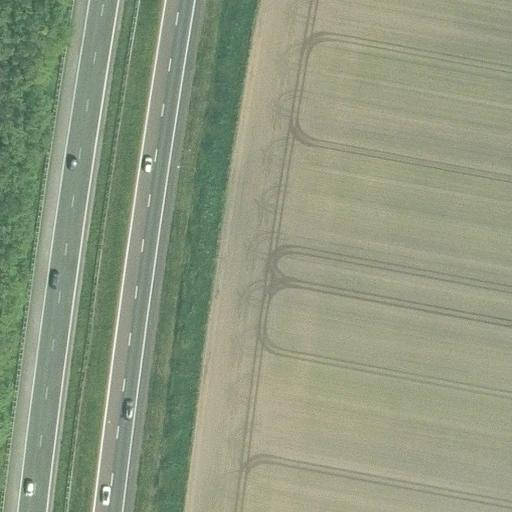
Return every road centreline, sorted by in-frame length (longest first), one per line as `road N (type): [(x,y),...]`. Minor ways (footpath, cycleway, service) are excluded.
road 1 (motorway): [(109,511),(181,0)]
road 2 (motorway): [(103,0),(36,511)]
